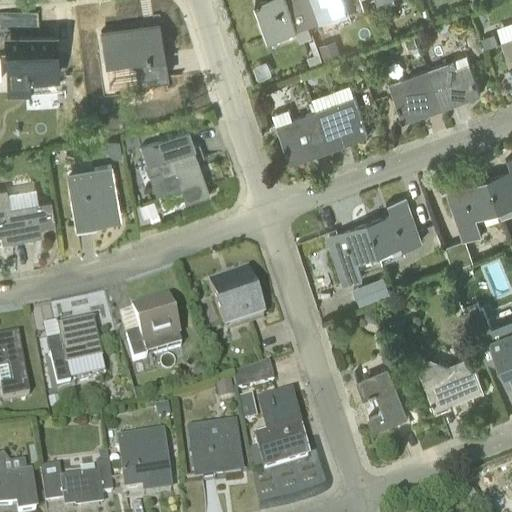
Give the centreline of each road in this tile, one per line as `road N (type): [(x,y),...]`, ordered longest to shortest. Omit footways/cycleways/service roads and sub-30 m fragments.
road 1 (residential): [(365,498),(266,216)]
road 2 (residential): [(0,294),(87,277),(266,216)]
road 3 (residential): [(266,216),(511,122)]
road 4 (residential): [(266,216),(198,0)]
road 5 (residential): [(365,498),(511,435)]
